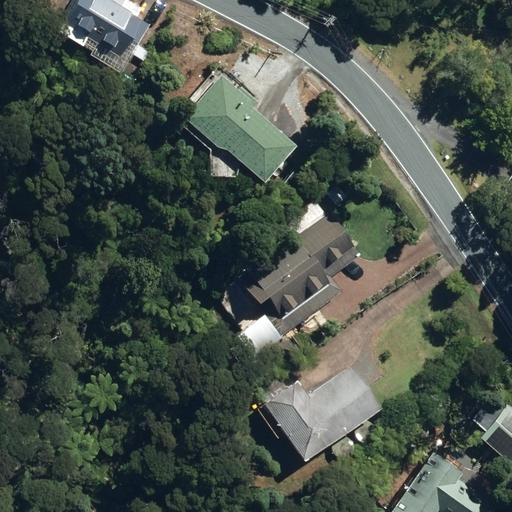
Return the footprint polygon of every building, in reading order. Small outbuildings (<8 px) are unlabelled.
[(73,37),(108,58),(131,20),(128,18),(133,9),(119,0),(65,0),(46,32),(68,45),(73,37)] [(210,144),(249,180),(282,144),(242,108),(247,102),(233,88),(228,92),(210,75),(195,91),(191,87),(179,100),(185,104),(173,117),(207,148),(210,144)] [(229,276),(270,336),(334,292),(323,276),(352,256),(322,212),(229,276)] [(264,343),(249,324),(231,339),(246,358),(264,343)] [(250,404),(288,460),(366,408),(339,367),(295,396),(284,380),(250,404)] [(472,438),(509,470),(511,466),(511,432),(481,406),(467,422),(478,431),(472,438)] [(482,511),(497,493),(462,466),(459,470),(432,449),(427,456),(423,453),(377,511),(482,511)]
